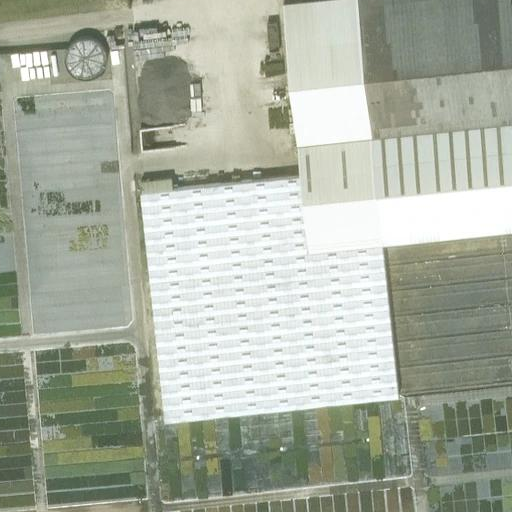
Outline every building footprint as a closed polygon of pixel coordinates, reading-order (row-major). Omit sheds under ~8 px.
[(511,0),(319,0),(283,4),(301,174),(308,250),(383,242),(511,228),(511,0)] [(117,67),(119,59),(119,55),(117,51),(113,45),(110,42),(106,39),(102,38),(97,38),(89,39),(85,42),(82,45),(78,51),(77,55),(76,59),(78,67),(80,71),(83,75),(89,79),(94,80),(98,80),(102,80),(107,78),(113,74),(117,67)] [(16,117),(18,141),(24,143),(69,138),(80,141),(87,141),(88,148),(106,154),(104,163),(113,166),(114,181),(122,184),(113,98),(33,106),(34,107),(18,108),(16,117)] [(142,190),(141,190),(165,420),(399,396),(383,242),(308,250),(301,174),(173,187),(142,190)] [(142,190),(173,187),(172,177),(141,180),(142,190)]
